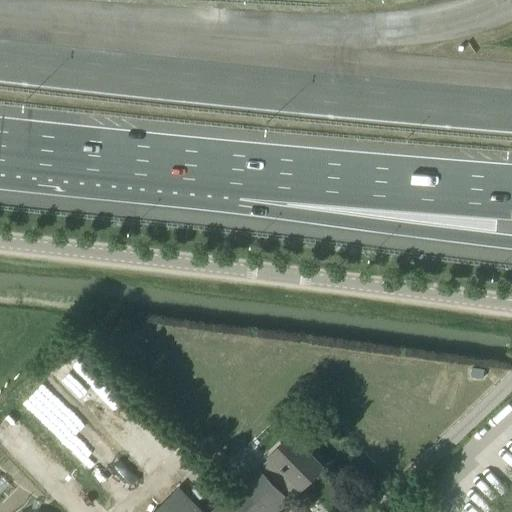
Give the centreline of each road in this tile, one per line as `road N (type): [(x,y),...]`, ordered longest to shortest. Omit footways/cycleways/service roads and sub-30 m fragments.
road 1 (motorway): [(511,4),(464,24),(349,35),(0,26)]
road 2 (unclassified): [(511,307),(0,244)]
road 3 (motorway): [(511,105),(0,53)]
road 4 (motorway): [(234,171),(511,243)]
road 5 (motorway): [(234,171),(511,192)]
road 6 (motorway): [(0,146),(234,171)]
road 7 (track): [(511,366),(365,511)]
road 8 (track): [(511,417),(450,474),(437,511)]
